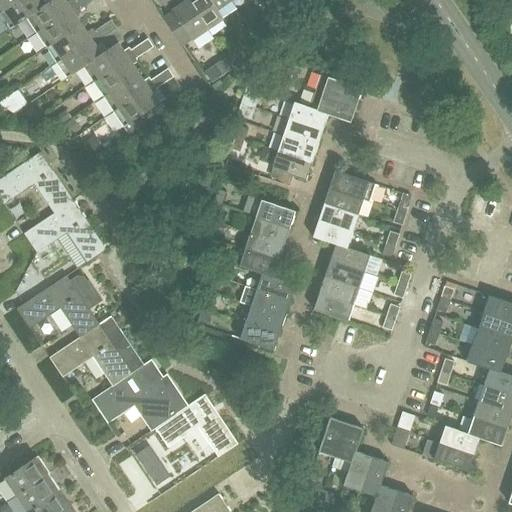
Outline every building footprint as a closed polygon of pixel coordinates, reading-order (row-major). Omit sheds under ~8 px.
[(18,0),(0,12),(0,17),(8,30),(25,19),(52,0),(51,0),(18,0)] [(0,0),(0,12),(18,0),(0,0)] [(25,19),(35,34),(77,5),(80,9),(87,4),(83,0),(75,0),(72,2),(71,0),(68,0),(65,2),(63,0),(52,0),(25,19)] [(175,0),(179,5),(161,17),(181,48),(206,31),(185,0),(175,0)] [(185,0),(206,31),(222,20),(216,12),(211,4),(208,0),(185,0)] [(232,0),(208,0),(211,4),(216,12),(232,0)] [(301,9),(297,2),(295,0),(289,0),(282,4),(289,16),(301,9)] [(77,5),(35,34),(45,49),(80,25),(74,16),(79,13),(77,11),(80,9),(77,5)] [(109,20),(101,25),(108,35),(115,30),(109,20)] [(101,40),(108,35),(101,25),(92,32),(90,29),(85,32),(80,25),(45,49),(55,64),(98,35),(101,40)] [(65,79),(82,68),(100,55),(95,47),(100,44),(98,41),(101,40),(98,35),(55,64),(65,79)] [(140,45),(145,53),(153,48),(148,40),(140,45)] [(118,43),(100,55),(82,68),(92,83),(135,54),(137,58),(145,53),(140,45),(130,51),(129,49),(123,52),(118,43)] [(92,83),(102,97),(138,73),(133,65),(137,62),(135,60),(137,58),(135,54),(92,83)] [(231,68),(224,58),(204,71),(211,81),(231,68)] [(167,69),(160,74),(166,83),(173,78),(167,69)] [(283,69),(279,81),(289,84),(293,72),(283,69)] [(159,88),(166,83),(160,74),(150,80),(148,77),(143,81),(138,73),(102,97),(112,113),(156,83),(159,88)] [(319,74),(313,92),(357,107),(363,89),(335,79),(319,74)] [(289,84),(279,81),(275,92),(284,96),(289,84)] [(128,137),(155,119),(149,110),(158,105),(152,96),(157,92),(155,90),(159,88),(156,83),(112,113),(128,137)] [(240,104),(245,106),(255,109),(261,91),(247,86),(240,104)] [(329,115),(351,123),(357,107),(313,92),(308,107),(317,110),(317,111),(329,115)] [(294,102),(288,120),(323,132),(329,115),(317,111),(317,110),(308,107),(294,102)] [(251,121),(255,109),(245,106),(240,104),(236,116),(251,121)] [(41,113),(30,106),(25,115),(36,121),(41,113)] [(71,115),(66,108),(56,116),(61,123),(71,115)] [(81,128),(73,117),(65,123),(73,134),(81,128)] [(288,120),(283,136),(317,148),(323,132),(288,120)] [(238,126),(234,138),(244,141),(248,129),(238,126)] [(283,136),(277,153),(312,165),(317,148),(283,136)] [(240,153),(244,141),(234,138),(230,150),(240,153)] [(33,184),(52,214),(73,200),(40,151),(0,178),(0,200),(3,204),(33,184)] [(272,169),(295,177),(307,181),(312,165),(277,153),(272,169)] [(329,188),(365,200),(373,203),(379,186),(335,171),(329,188)] [(359,217),(365,200),(329,188),(324,205),(359,217)] [(217,191),(213,203),(222,206),(226,194),(217,191)] [(398,211),(407,214),(411,202),(402,199),(398,211)] [(86,263),(88,261),(106,249),(73,200),(52,214),(23,234),(36,253),(66,233),(86,263)] [(261,200),(256,218),(290,230),(296,212),(261,200)] [(222,206),(213,203),(208,215),(218,218),(222,206)] [(324,205),(318,221),(354,233),(359,217),(324,205)] [(394,223),(403,226),(407,214),(398,211),(394,223)] [(290,230),(256,218),(250,234),(285,246),(290,230)] [(313,237),(336,245),(348,249),(354,233),(318,221),(313,237)] [(200,222),(196,234),(206,237),(210,226),(200,222)] [(387,244),(396,247),(400,235),(391,232),(387,244)] [(202,249),(206,237),(196,234),(192,246),(202,249)] [(250,234),(244,251),(279,263),(285,246),(250,234)] [(396,247),(387,244),(383,256),(392,259),(396,247)] [(348,249),(336,245),(330,261),(366,272),(371,256),(348,249)] [(239,267),(261,274),(274,278),(279,263),(244,251),(239,267)] [(330,261),(325,277),(360,289),(366,272),(330,261)] [(217,264),(213,276),(223,279),(227,267),(217,264)] [(403,272),(399,284),(408,287),(412,275),(403,272)] [(274,278),(261,274),(256,290),(290,302),(296,285),(274,278)] [(58,309),(78,338),(99,324),(88,308),(91,306),(94,305),(95,303),(96,300),(96,297),(95,294),(94,292),(84,277),(77,276),(69,281),(66,276),(16,310),(29,329),(58,309)] [(219,291),(223,279),(213,276),(210,288),(219,291)] [(325,277),(319,293),(355,305),(360,289),(325,277)] [(404,299),(408,287),(399,284),(395,295),(404,299)] [(443,285),(439,297),(448,300),(452,288),(443,285)] [(239,303),(251,307),(285,318),(290,302),(256,290),(245,287),(239,303)] [(355,305),(319,293),(314,310),(349,322),(355,305)] [(481,311),(511,321),(511,302),(487,294),(481,311)] [(206,297),(202,309),(212,312),(216,300),(206,297)] [(444,312),(448,300),(439,297),(435,309),(444,312)] [(392,304),(388,316),(397,319),(401,308),(392,304)] [(285,318),(251,307),(245,323),(280,334),(285,318)] [(212,312),(202,309),(198,321),(208,324),(212,312)] [(510,339),(511,333),(511,321),(481,311),(476,328),(510,339)] [(393,331),(397,319),(388,316),(383,328),(393,331)] [(78,338),(49,357),(62,377),(92,356),(112,386),(141,366),(109,318),(99,324),(78,338)] [(441,321),(432,318),(428,330),(437,333),(441,321)] [(245,323),(240,339),(274,351),(280,334),(245,323)] [(505,355),(510,339),(476,328),(470,344),(505,355)] [(433,345),(437,333),(428,330),(424,342),(433,345)] [(499,371),(505,355),(470,344),(465,360),(488,368),(489,367),(499,371)] [(443,358),(440,370),(449,373),(453,361),(443,358)] [(156,428),(174,415),(188,406),(166,375),(163,377),(151,360),(141,366),(112,386),(92,400),(105,419),(136,399),(156,428)] [(483,384),(511,394),(511,375),(499,371),(489,367),(488,368),(483,384)] [(445,385),(449,373),(440,370),(436,382),(445,385)] [(511,412),(511,409),(511,394),(483,384),(477,401),(511,412)] [(442,394),(433,391),(429,403),(438,406),(442,394)] [(198,426),(218,456),(237,443),(205,395),(188,406),(174,415),(156,428),(168,447),(198,426)] [(506,428),(511,412),(477,401),(472,417),(506,428)] [(442,407),(438,406),(429,403),(425,415),(438,419),(442,407)] [(401,411),(400,415),(396,427),(410,432),(415,415),(401,411)] [(467,434),(478,437),(500,445),(506,428),(472,417),(467,432),(467,434)] [(318,452),(334,458),(346,424),(330,418),(318,452)] [(363,429),(346,424),(334,458),(349,463),(350,463),(354,452),(355,452),(363,429)] [(472,453),(478,437),(467,434),(467,432),(443,425),(438,441),(472,453)] [(404,449),(410,432),(396,427),(390,444),(404,449)] [(472,453),(438,441),(432,459),(467,470),(472,453)] [(136,454),(156,484),(169,475),(149,446),(136,454)] [(342,486),(359,492),(371,457),(355,452),(354,452),(350,463),(349,463),(342,486)] [(5,479),(17,497),(51,475),(39,457),(5,479)] [(371,457),(359,492),(375,497),(376,497),(380,485),(388,463),(371,457)] [(51,475),(17,497),(27,511),(28,511),(61,491),(51,475)] [(388,511),(396,491),(380,485),(376,497),(375,497),(369,511),(388,511)] [(320,500),(323,491),(312,487),(309,496),(320,500)] [(28,511),(64,511),(72,507),(61,491),(28,511)] [(336,495),(323,491),(320,500),(333,504),(336,495)] [(407,511),(413,496),(396,491),(388,511),(407,511)] [(229,511),(217,493),(188,511),(229,511)]
